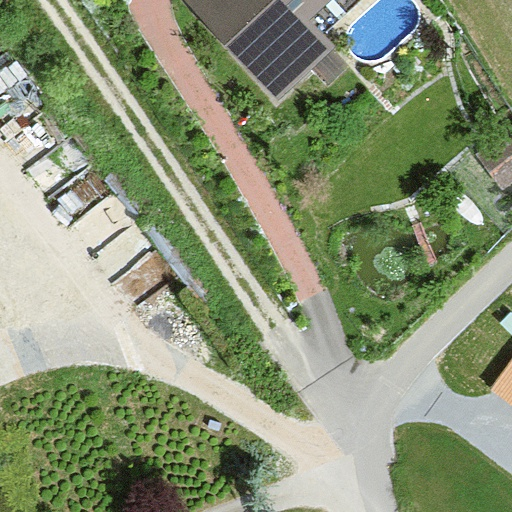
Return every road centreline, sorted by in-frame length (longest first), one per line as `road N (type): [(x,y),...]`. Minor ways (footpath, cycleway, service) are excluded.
road 1 (track): [(374,481),(50,0)]
road 2 (track): [(374,481),(288,439),(200,379),(111,350),(37,353),(0,369)]
road 3 (unclassified): [(379,511),(369,438),(409,360),(511,260)]
